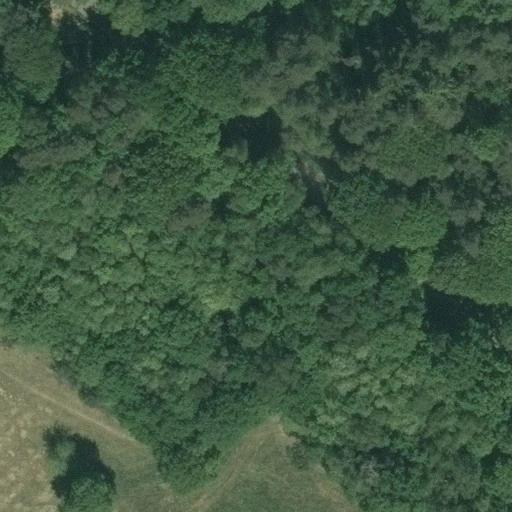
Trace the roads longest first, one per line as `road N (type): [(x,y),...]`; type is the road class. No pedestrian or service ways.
road 1 (unclassified): [(511,350),(83,0)]
road 2 (track): [(462,312),(365,351),(225,431),(119,460),(81,458),(0,399)]
road 3 (track): [(377,511),(269,411)]
